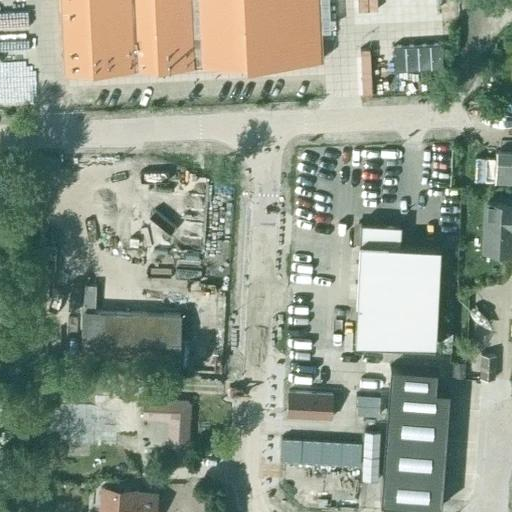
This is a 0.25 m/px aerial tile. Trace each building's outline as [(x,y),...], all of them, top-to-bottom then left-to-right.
[(59,0),(63,72),(323,59),(319,0),(59,0)] [(396,37),(397,61),(446,59),(445,35),(396,37)] [(511,150),(496,150),(495,161),(494,182),(511,183),(511,150)] [(511,252),(511,201),(483,200),(481,251),(511,252)] [(352,340),(432,344),(438,244),(398,242),(399,222),(359,220),(352,340)] [(80,360),(177,365),(177,361),(187,361),(189,338),(178,337),(180,314),(83,309),(80,360)] [(76,360),(77,348),(47,347),(47,359),(76,360)] [(495,354),(480,354),(480,378),(494,378),(495,354)] [(390,365),(380,501),(440,506),(449,389),(435,388),(436,368),(390,365)] [(94,446),(95,432),(135,434),(136,397),(127,396),(128,384),(108,383),(107,396),(95,395),(95,402),(100,406),(104,406),(103,410),(96,409),(96,405),(68,403),(66,445),(94,446)] [(340,409),(357,410),(358,387),(341,386),(340,409)] [(287,415),(331,417),(332,393),(288,391),(287,415)] [(173,444),(187,445),(189,401),(145,398),(144,412),(174,414),(173,444)] [(378,501),(378,479),(363,479),(363,501),(378,501)] [(132,489),(105,487),(102,511),(155,511),(156,496),(132,494),(132,489)]
